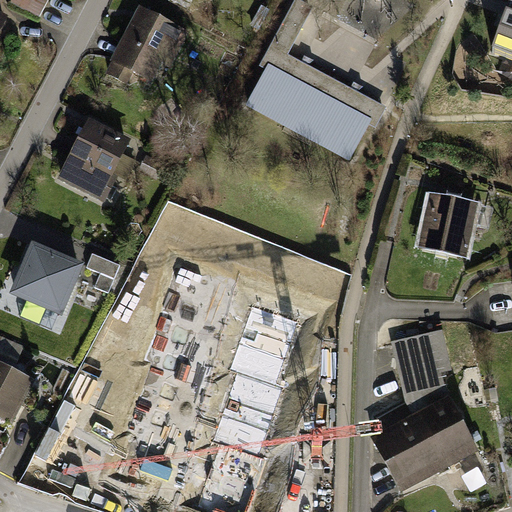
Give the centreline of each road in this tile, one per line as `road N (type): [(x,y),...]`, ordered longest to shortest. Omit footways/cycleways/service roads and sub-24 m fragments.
road 1 (residential): [(463,0),(405,127),(346,330),(342,511)]
road 2 (residential): [(0,192),(99,0)]
